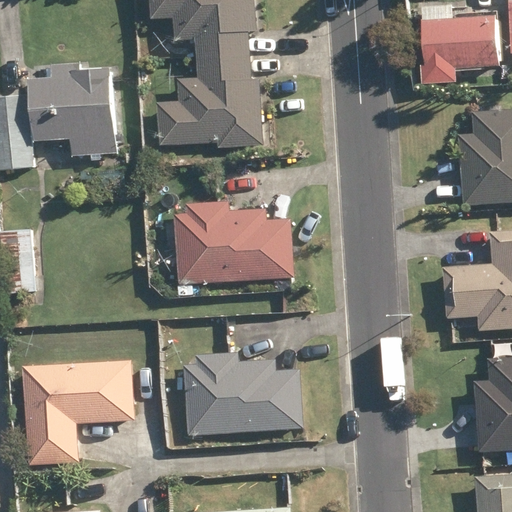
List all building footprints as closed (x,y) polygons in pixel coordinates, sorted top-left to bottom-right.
[(268,34),(266,0),(161,0),(163,22),(185,21),(185,43),(206,43),(207,60),(261,58),(261,35),(268,34)] [(421,9),(425,71),(500,67),(496,18),(452,21),(451,7),(421,9)] [(262,83),(261,58),(207,60),(208,81),(188,82),(189,104),(167,106),(168,147),(226,145),(226,149),(272,148),(270,82),(262,83)] [(80,143),(81,157),(127,155),(124,73),(95,74),(95,67),(65,68),(65,82),(44,83),(46,143),(80,143)] [(0,102),(0,117),(4,174),(42,172),(38,100),(0,102)] [(459,135),(465,208),(511,204),(511,110),(474,114),(475,134),(459,135)] [(185,217),(189,287),(304,280),(301,222),(278,223),(277,212),(240,213),(240,204),(198,207),(198,216),(185,217)] [(477,319),(478,333),(511,330),(511,231),(490,234),(493,266),(444,269),(447,321),(477,319)] [(12,234),(14,297),(46,296),(44,233),(12,234)] [(193,369),(197,439),(314,431),(310,372),(288,373),(287,363),(250,365),(249,356),(206,358),(206,367),(193,369)] [(475,383),(480,455),(511,452),(511,358),(487,361),(490,382),(475,383)] [(34,369),(40,467),(88,465),(86,427),(145,423),(141,363),(34,369)] [(511,511),(511,474),(474,478),(477,511),(511,511)]
